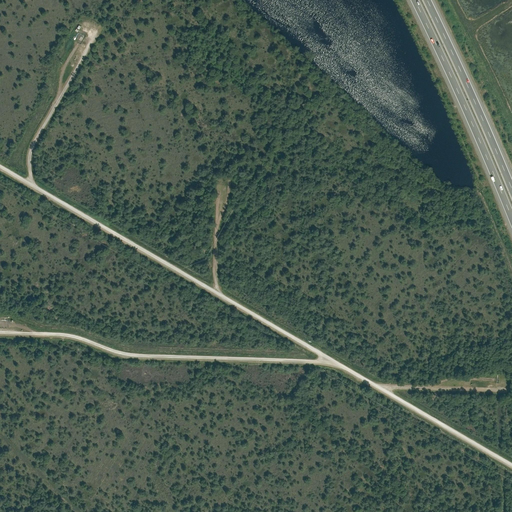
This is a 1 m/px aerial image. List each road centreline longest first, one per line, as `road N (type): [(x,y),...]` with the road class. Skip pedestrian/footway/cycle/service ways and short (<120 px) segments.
road 1 (track): [(0,164),(511,463)]
road 2 (track): [(335,361),(125,354),(79,337),(0,333)]
road 3 (motorway): [(414,0),(511,218)]
road 4 (motorway): [(511,189),(427,0)]
road 5 (track): [(36,185),(31,149),(97,36)]
road 6 (track): [(378,386),(503,390)]
